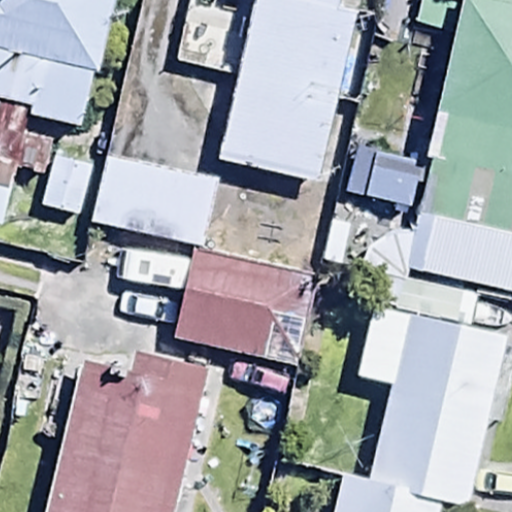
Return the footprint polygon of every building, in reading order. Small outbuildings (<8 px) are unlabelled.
[(0,0),(0,201),(8,168),(38,175),(46,139),(17,132),(22,111),(77,125),(107,0),(0,0)] [(170,64),(229,80),(210,154),(310,181),(357,0),(250,0),(240,38),(181,22),(170,64)] [(418,152),(426,154),(402,267),(511,290),(511,0),(372,0),(364,38),(407,48),(412,28),(443,34),(418,152)] [(349,147),(338,192),(404,208),(415,163),(349,147)] [(213,176),(105,151),(88,220),(197,245),(213,176)] [(76,214),(87,164),(46,155),(36,206),(76,214)] [(187,245),(166,338),(287,366),(309,273),(187,245)] [(433,511),(437,496),(465,502),(500,334),(397,313),(364,472),(333,466),(323,511),(433,511)] [(230,406),(192,397),(199,367),(129,350),(125,368),(76,356),(37,511),(163,511),(180,446),(218,456),(230,406)]
